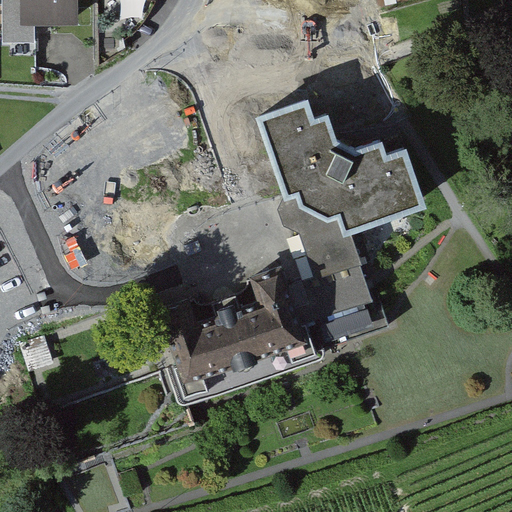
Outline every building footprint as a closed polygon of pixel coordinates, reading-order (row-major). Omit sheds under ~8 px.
[(13,0),(13,26),(76,25),(75,0),(13,0)] [(129,38),(148,18),(154,0),(114,0),(116,39),(129,38)] [(330,0),(334,13),(356,7),(354,0),(330,0)] [(295,100),(247,116),(273,197),(286,193),(290,205),(314,218),(323,215),(329,233),(411,207),(393,150),(372,157),(367,143),(343,150),(323,142),(315,117),(302,121),(295,100)] [(125,238),(137,271),(173,258),(161,225),(125,238)] [(93,241),(31,251),(35,277),(97,267),(93,241)] [(154,314),(181,395),(201,388),(197,376),(280,348),(284,360),(303,354),(294,328),(368,302),(355,263),(281,288),(275,273),(242,284),(248,303),(196,321),(189,302),(154,314)]
